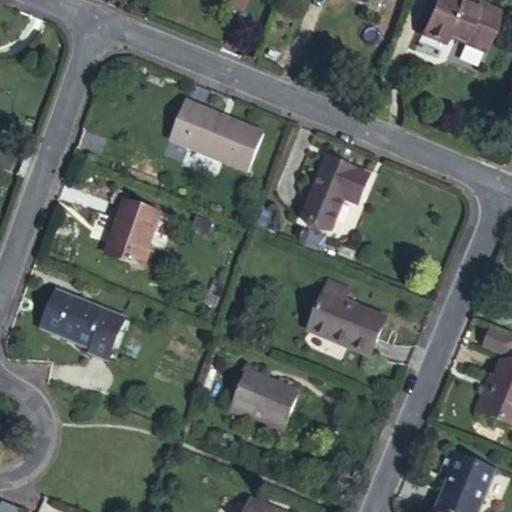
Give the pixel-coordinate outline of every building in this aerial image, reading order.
[(443,45),(446,38),(448,31),(455,34),(452,40),(484,54),(498,19),(476,10),(453,0),(436,0),(421,36),(443,45)] [(478,5),(476,10),(498,19),(500,13),(478,5)] [(448,31),(446,38),(452,40),(455,34),(448,31)] [(202,110),(186,149),(248,173),(263,134),(202,110)] [(327,159),(325,165),(339,171),(341,165),(327,159)] [(330,232),(344,199),(346,193),(359,198),(369,177),(341,165),(339,171),(325,165),(302,220),(330,232)] [(346,193),(344,199),(357,205),(359,198),(346,193)] [(124,203),(105,256),(143,270),(151,248),(147,247),(158,215),(124,203)] [(330,282),(327,288),(346,295),(349,288),(330,282)] [(346,295),(327,288),(309,332),(369,358),(386,320),(343,302),(346,295)] [(57,292),(42,330),(90,349),(89,354),(108,361),(124,320),(57,292)] [(511,351),(511,339),(491,330),(484,346),(510,356),(511,351)] [(494,379),(480,413),(511,426),(511,365),(502,361),(494,379)] [(246,374),(231,411),(252,419),(253,414),(284,427),(298,394),(246,374)] [(474,411),(480,413),(494,379),(489,377),(474,411)] [(449,454),(441,473),(450,477),(436,511),(477,511),(494,472),(449,454)] [(276,511),(251,501),(246,511),(276,511)] [(2,502),(0,507),(0,511),(17,511),(19,509),(2,502)]
